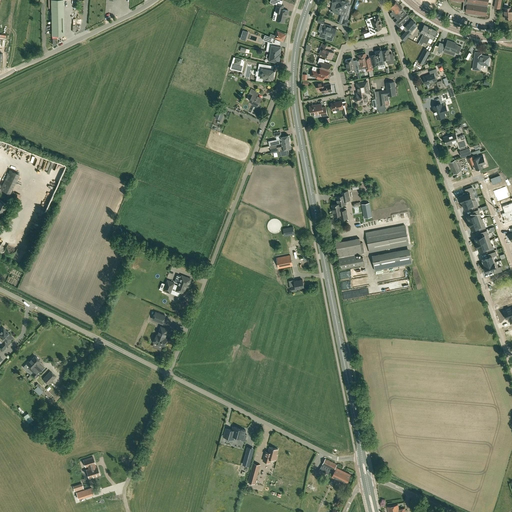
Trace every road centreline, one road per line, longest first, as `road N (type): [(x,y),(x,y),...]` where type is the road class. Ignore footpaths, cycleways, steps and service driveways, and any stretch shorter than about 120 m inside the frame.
road 1 (secondary): [(361,456),(293,87)]
road 2 (residential): [(293,87),(277,93),(168,374)]
road 3 (unclassified): [(361,456),(336,459),(168,374)]
road 4 (unclassified): [(168,374),(0,289)]
road 5 (unclassified): [(0,77),(156,0)]
road 6 (residential): [(449,187),(395,37)]
road 7 (track): [(168,374),(124,486),(128,511)]
road 8 (residential): [(395,37),(343,50),(338,96),(308,101)]
road 9 (residential): [(511,260),(480,176),(449,187)]
